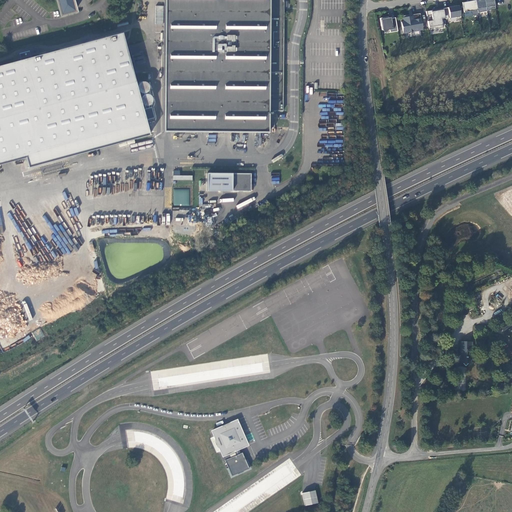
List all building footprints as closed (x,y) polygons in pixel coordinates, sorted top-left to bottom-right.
[(72,12),(68,0),(49,0),(53,12),(55,18),(72,12)] [(162,0),(161,132),(266,133),(267,112),(281,112),(282,2),(282,1),(282,0),(281,0),(162,0)] [(478,13),(476,0),(462,2),(464,12),(472,11),(473,16),(478,15),(478,13)] [(484,0),(476,0),(478,13),(487,12),(484,0)] [(494,0),(484,0),(487,12),(491,11),(490,9),(496,8),(494,0)] [(461,17),(459,6),(443,8),(445,18),(445,19),(456,17),(456,18),(461,17)] [(443,8),(427,11),(427,16),(432,15),(433,20),(428,21),(430,28),(435,28),(435,29),(443,27),(442,19),(445,18),(443,8)] [(420,30),(419,24),(422,24),(420,13),(413,15),(414,17),(410,18),(410,15),(403,16),(404,22),(402,22),(404,33),(420,30)] [(391,33),(399,31),(396,18),(392,19),(392,18),(389,18),(389,17),(381,19),(383,30),(384,30),(384,31),(391,30),(391,33)] [(30,59),(24,60),(37,109),(24,112),(30,133),(18,137),(24,158),(146,126),(121,34),(30,59)] [(19,59),(29,56),(38,54),(37,49),(18,54),(19,59)] [(24,60),(30,59),(29,56),(19,59),(20,61),(0,66),(0,164),(24,158),(18,137),(30,133),(24,112),(37,109),(24,60)] [(146,126),(24,158),(27,169),(149,136),(146,126)] [(192,180),(192,175),(179,175),(180,170),(173,170),(173,179),(192,180)] [(208,190),(251,191),(252,173),(208,172),(208,190)] [(174,189),(173,206),(189,206),(189,200),(185,199),(185,193),(178,193),(178,190),(174,189)] [(76,207),(69,210),(72,217),(79,214),(76,207)] [(207,212),(210,223),(220,220),(218,213),(220,212),(219,208),(207,212)] [(208,226),(211,230),(222,224),(220,219),(208,226)] [(39,328),(32,333),(37,340),(44,335),(39,328)] [(460,359),(460,364),(462,364),(465,366),(468,364),(470,364),(470,360),(473,358),(473,350),(472,350),(472,342),(462,342),(461,349),(460,350),(460,355),(458,357),(460,359)] [(511,358),(503,365),(505,370),(511,365),(511,358)] [(212,430),(215,437),(216,437),(217,440),(219,444),(221,447),(219,448),(232,475),(237,473),(238,473),(244,471),(243,470),(249,467),(247,463),(242,452),(238,453),(236,449),(240,447),(247,444),(236,419),(229,423),(230,424),(220,428),(219,427),(212,430)] [(305,506),(318,503),(315,490),(302,493),(305,506)]
